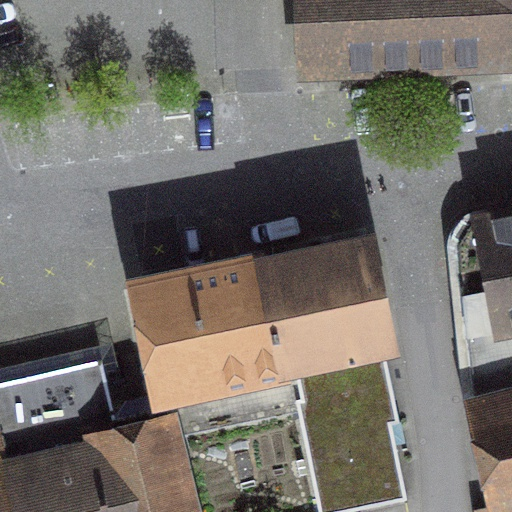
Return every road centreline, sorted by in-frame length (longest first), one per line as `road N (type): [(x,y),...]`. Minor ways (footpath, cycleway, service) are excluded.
road 1 (residential): [(391,177),(39,222),(0,215)]
road 2 (residential): [(430,511),(391,177)]
road 3 (unknown): [(256,0),(264,193)]
road 4 (residential): [(511,154),(391,177)]
